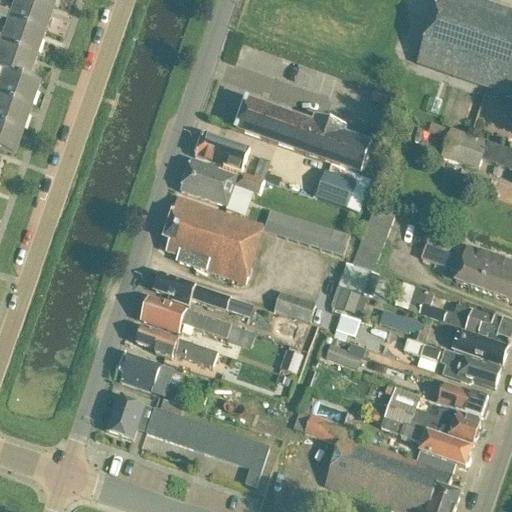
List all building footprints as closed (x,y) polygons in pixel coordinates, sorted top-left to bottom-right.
[(8,22),(44,35),(53,11),(20,0),(15,0),(15,1),(10,17),(0,13),(0,22),(7,25),(8,22)] [(15,0),(20,0),(53,11),(56,0),(11,0),(15,1),(15,0)] [(511,17),(460,0),(441,0),(418,69),(506,100),(507,97),(511,99),(511,17)] [(0,45),(36,59),(44,35),(8,22),(7,25),(1,41),(0,40),(0,45)] [(3,74),(28,82),(36,59),(0,45),(0,73),(2,75),(3,74)] [(3,74),(2,75),(0,80),(0,99),(31,110),(39,86),(28,82),(3,74)] [(0,125),(23,134),(31,110),(0,99),(0,125)] [(276,150),(303,159),(362,179),(372,151),(376,152),(382,137),(365,131),(360,145),(346,140),(348,134),(315,123),(313,128),(248,106),(237,136),(276,150)] [(0,125),(0,154),(14,159),(23,134),(0,125)] [(511,187),(511,155),(451,135),(443,161),(477,173),(480,165),(511,176),(511,183),(511,187)] [(195,163),(240,178),(249,153),(204,138),(195,163)] [(265,187),(240,178),(239,182),(192,166),(181,198),(228,213),(235,192),(244,195),(241,204),(257,209),(260,200),(265,187)] [(327,178),(317,204),(360,219),(371,186),(346,177),(344,184),(327,178)] [(165,244),(169,246),(171,246),(167,258),(179,262),(177,268),(246,290),(265,232),(178,203),(165,244)] [(375,211),(370,223),(392,231),(396,219),(375,211)] [(276,240),(283,219),(272,215),(265,236),(276,240)] [(276,240),(287,244),(294,223),(283,219),(276,240)] [(294,223),(287,244),(299,247),(306,226),(294,223)] [(370,223),(366,235),(387,243),(392,231),(370,223)] [(306,226),(299,247),(310,251),(317,230),(306,226)] [(328,234),(317,230),(310,251),(321,255),(328,234)] [(456,239),(434,232),(428,252),(432,253),(428,266),(443,271),(447,259),(450,260),(456,239)] [(339,238),(328,234),(321,255),(333,259),(339,238)] [(366,235),(361,247),(383,255),(387,243),(366,235)] [(351,241),(339,238),(333,259),(344,262),(351,241)] [(361,247),(357,258),(378,267),(383,255),(361,247)] [(502,280),(511,283),(511,268),(468,253),(459,277),(484,286),(486,281),(500,286),(502,280)] [(374,278),(378,267),(357,258),(352,270),(372,278),(374,278)] [(352,270),(346,268),(338,292),(364,300),(372,278),(352,270)] [(511,307),(511,283),(502,280),(500,286),(486,281),(484,286),(459,277),(455,288),(511,307)] [(226,315),(230,303),(198,292),(197,293),(160,281),(155,297),(174,304),(173,308),(190,313),(193,305),(226,315)] [(461,336),(510,353),(511,346),(511,330),(458,312),(455,321),(424,310),(428,299),(416,295),(405,291),(397,312),(409,316),(421,320),(420,322),(461,336)] [(337,292),(330,311),(361,322),(368,304),(337,292)] [(310,329),(316,311),(281,299),(275,317),(310,329)] [(230,314),(254,317),(256,306),(232,303),(230,314)] [(232,331),(219,327),(150,304),(142,327),(179,339),(182,330),(227,344),(232,331)] [(343,317),(336,337),(355,344),(362,323),(343,317)] [(173,366),(175,360),(212,373),(217,359),(190,349),(143,334),(138,350),(156,356),(155,360),(173,366)] [(503,372),(510,353),(461,336),(454,355),(503,372)] [(435,378),(442,357),(408,346),(405,357),(422,362),(419,373),(435,378)] [(362,362),(331,351),(326,363),(357,375),(362,362)] [(280,375),(296,381),(303,362),(287,356),(280,375)] [(495,395),(502,376),(446,356),(441,370),(447,372),(443,381),(469,390),(474,388),(495,395)] [(161,370),(126,358),(120,376),(124,378),(120,387),(152,398),(161,370)] [(482,424),(489,405),(445,390),(438,409),(482,424)] [(385,424),(472,454),(473,455),(481,431),(479,427),(441,414),(438,422),(416,415),(420,403),(396,395),(394,400),(385,424)] [(204,415),(207,404),(198,401),(195,412),(204,415)] [(133,446),(145,412),(118,403),(107,437),(133,446)] [(185,412),(164,405),(160,417),(181,424),(185,412)] [(181,424),(160,417),(155,415),(147,440),(251,476),(247,490),(256,493),(269,454),(181,424)] [(448,496),(453,481),(343,443),(346,435),(311,422),(305,439),(340,451),(326,492),(379,511),(457,511),(461,501),(448,496)] [(466,474),(472,454),(385,424),(381,433),(424,449),(421,458),(466,474)]
